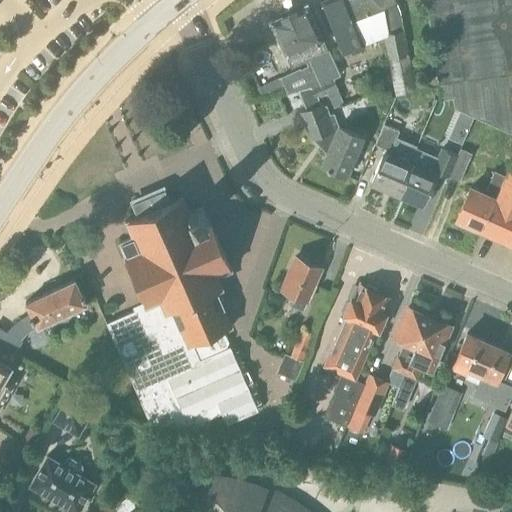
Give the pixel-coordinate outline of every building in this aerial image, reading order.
[(342,55),(353,50),(335,0),(321,0),(321,1),(342,55)] [(400,10),(395,0),(335,0),(353,50),(366,45),(368,52),(380,48),(380,46),(384,44),(388,59),(393,83),(394,83),(397,98),(406,96),(406,94),(416,91),(409,56),(400,10)] [(511,0),(426,0),(440,99),(453,97),(454,107),(511,132),(511,0)] [(323,39),(306,3),(302,5),(299,4),(291,7),(291,10),(288,12),(309,60),(311,59),(314,66),(321,80),(319,81),(325,95),(328,93),(333,105),(343,100),(332,76),(338,73),(328,51),(323,39)] [(273,19),(270,21),(291,68),(309,60),(288,12),(284,14),(281,12),(273,16),(273,19)] [(298,90),(299,91),(319,81),(321,80),(314,66),(309,67),(308,65),(300,69),(300,68),(281,76),(282,78),(261,88),(265,97),(286,88),(289,93),(298,91),(298,90)] [(311,138),(331,131),(318,97),(325,95),(319,81),(299,91),(306,110),(301,112),(311,138)] [(384,125),(376,145),(392,151),(400,132),(384,125)] [(338,126),(321,165),(345,175),(362,136),(338,126)] [(384,152),(371,181),(396,192),(409,163),(416,149),(418,145),(398,136),(392,151),(390,155),(384,152)] [(462,181),(474,154),(461,148),(458,156),(449,176),(462,181)] [(409,163),(396,192),(422,203),(435,174),(425,170),(431,155),(416,149),(409,163)] [(443,149),(434,169),(449,176),(458,156),(443,149)] [(511,165),(502,161),(487,200),(457,189),(443,226),(504,250),(511,229),(511,165)] [(145,305),(106,322),(150,424),(207,433),(209,421),(207,417),(221,411),(226,423),(258,409),(230,346),(227,348),(220,331),(231,326),(215,290),(222,287),(216,274),(231,267),(209,216),(207,217),(202,205),(188,211),(182,197),(170,202),(164,189),(135,202),(140,215),(126,221),(133,236),(119,241),(125,254),(123,256),(145,305)] [(321,268),(295,257),(281,288),(295,294),(290,305),(303,310),(308,300),(309,300),(316,284),(314,283),(321,268)] [(7,331),(0,327),(0,344),(12,351),(19,342),(26,334),(32,329),(37,326),(86,303),(74,279),(26,302),(30,312),(22,317),(13,324),(9,329),(7,331)] [(324,365),(341,373),(323,415),(345,425),(364,383),(355,378),(376,329),(378,329),(384,314),(380,312),(386,298),(358,286),(352,299),(351,299),(344,315),(345,315),(324,365)] [(403,373),(427,315),(408,306),(403,319),(400,318),(392,337),(403,342),(398,354),(397,354),(391,367),(403,373)] [(427,315),(403,373),(416,378),(421,365),(432,370),(438,357),(447,338),(444,337),(449,324),(427,315)] [(278,373),(299,382),(307,363),(302,361),(313,333),(303,329),(293,355),(286,353),(278,373)] [(467,332),(452,365),(466,371),(467,368),(481,374),(475,388),(488,394),(485,401),(505,410),(511,394),(511,353),(509,352),(509,351),(467,332)] [(0,360),(0,407),(15,382),(6,376),(11,367),(0,360)] [(390,381),(371,373),(348,426),(365,434),(373,414),(377,416),(390,381)] [(92,410),(68,396),(53,420),(78,434),(92,410)] [(435,403),(428,421),(447,429),(453,414),(448,412),(449,409),(435,403)] [(493,411),(482,435),(496,441),(507,417),(493,411)] [(401,474),(409,449),(391,443),(383,468),(401,474)] [(47,455),(30,484),(77,511),(95,482),(79,473),(82,467),(82,463),(70,457),(67,458),(63,464),(47,455)] [(308,511),(306,510),(296,503),(296,502),(293,500),(293,501),(279,493),(268,488),(268,487),(265,486),(256,483),(256,482),(253,481),(252,482),(237,477),(225,475),(225,474),(222,474),(222,475),(209,473),(192,473),(193,490),(195,502),(195,503),(196,506),(197,511),(308,511)] [(367,479),(360,483),(365,489),(371,494),(378,498),(386,499),(394,499),(402,497),(409,493),(404,486),(398,481),(390,478),(383,476),(375,476),(367,479)] [(126,496),(106,505),(108,511),(120,511),(131,507),(126,496)]
